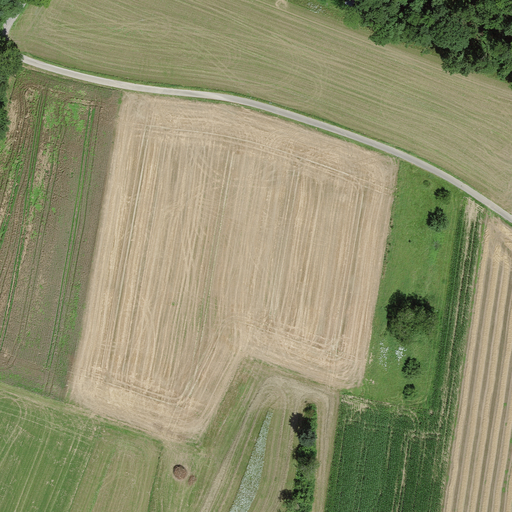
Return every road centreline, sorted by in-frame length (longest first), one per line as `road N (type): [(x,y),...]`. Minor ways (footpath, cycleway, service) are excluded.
road 1 (track): [(0,51),(105,83),(251,102),(295,116),(436,170),(511,219)]
road 2 (track): [(0,386),(190,451)]
